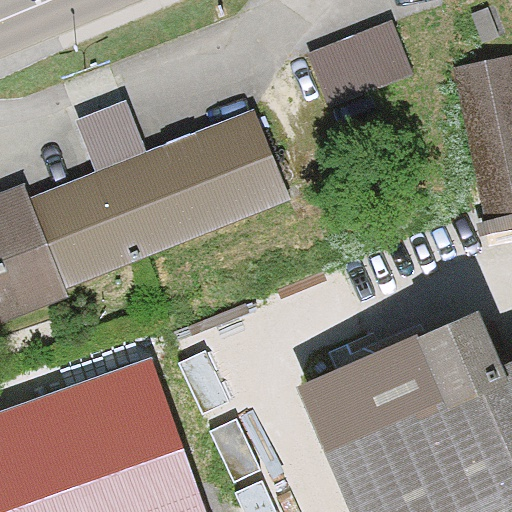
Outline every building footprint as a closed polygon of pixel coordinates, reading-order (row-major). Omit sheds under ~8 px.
[(336,106),(411,74),(391,26),(315,59),(336,106)] [(511,218),(511,63),(463,75),(496,222),(511,218)] [(0,205),(0,313),(293,205),(257,109),(0,205)] [(0,399),(0,511),(217,511),(169,350),(0,399)] [(511,511),(511,385),(345,455),(368,511),(511,511)]
